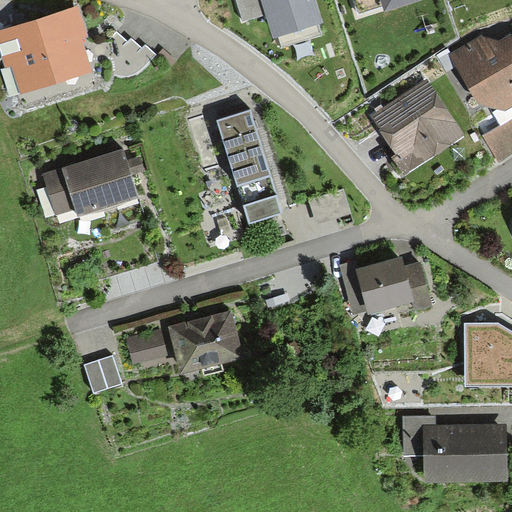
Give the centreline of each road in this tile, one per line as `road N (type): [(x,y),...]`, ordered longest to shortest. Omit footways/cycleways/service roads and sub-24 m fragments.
road 1 (residential): [(65,320),(370,230),(417,226)]
road 2 (residential): [(417,226),(392,210),(306,111),(171,16)]
